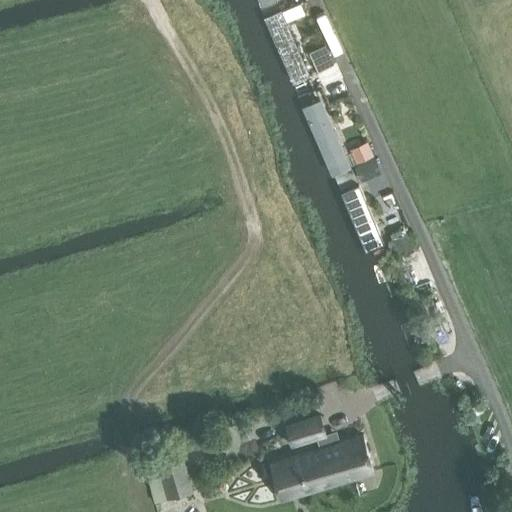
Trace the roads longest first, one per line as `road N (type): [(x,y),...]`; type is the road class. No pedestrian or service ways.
road 1 (track): [(149,511),(127,444),(130,400),(255,238),(258,215),(235,147),(156,0)]
road 2 (unclassified): [(511,445),(316,0)]
road 3 (track): [(363,396),(391,476),(366,511)]
